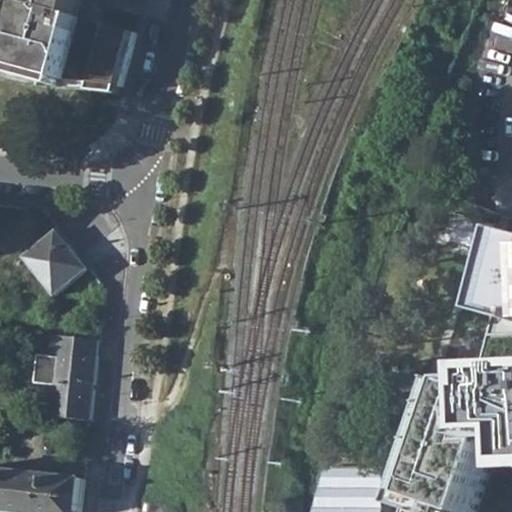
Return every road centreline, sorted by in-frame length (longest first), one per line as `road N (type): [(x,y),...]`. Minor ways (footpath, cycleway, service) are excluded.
road 1 (residential): [(113,511),(143,233),(133,168)]
road 2 (unknown): [(399,511),(511,202)]
road 3 (residential): [(133,168),(153,131),(184,0)]
road 4 (track): [(156,407),(174,395),(213,272)]
road 5 (residential): [(0,168),(100,179),(133,168)]
